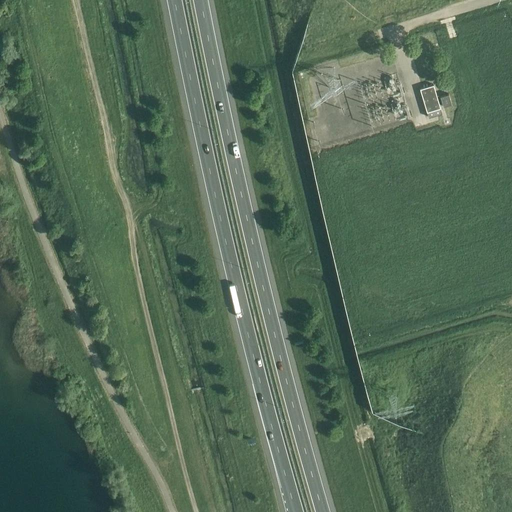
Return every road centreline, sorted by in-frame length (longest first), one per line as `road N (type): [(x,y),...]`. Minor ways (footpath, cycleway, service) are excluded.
road 1 (motorway): [(322,511),(200,0)]
road 2 (motorway): [(175,0),(238,299),(295,511)]
road 3 (track): [(195,511),(75,0)]
